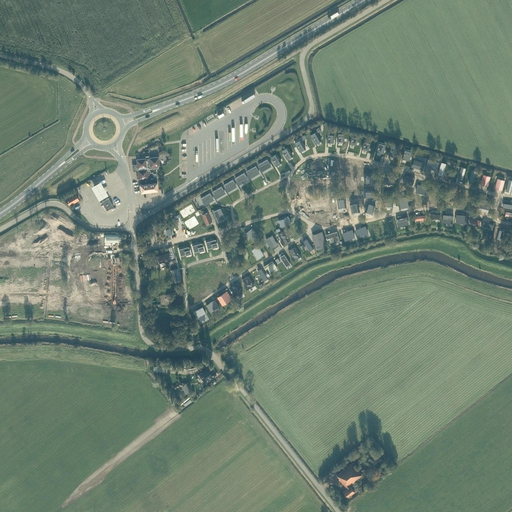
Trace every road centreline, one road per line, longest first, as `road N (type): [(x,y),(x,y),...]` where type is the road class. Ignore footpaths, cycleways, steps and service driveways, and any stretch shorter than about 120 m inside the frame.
road 1 (unclassified): [(338,511),(207,349),(145,339),(132,223)]
road 2 (unclassified): [(385,0),(303,50),(311,105),(304,121),(132,223)]
road 3 (primary): [(163,107),(231,79),(363,0)]
road 4 (unclassified): [(0,228),(49,203),(91,228),(132,223)]
